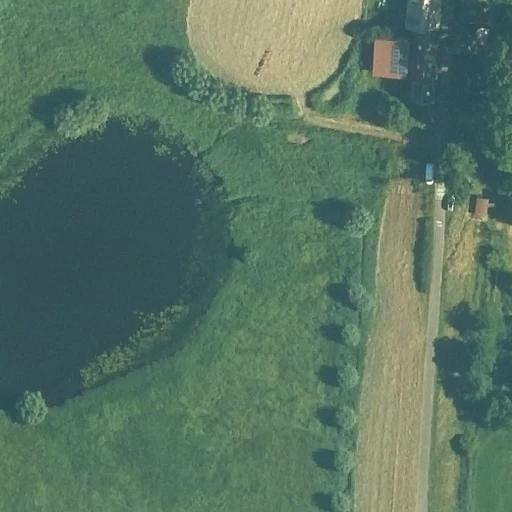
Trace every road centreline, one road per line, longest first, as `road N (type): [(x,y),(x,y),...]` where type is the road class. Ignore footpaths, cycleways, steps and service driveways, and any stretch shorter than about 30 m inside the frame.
road 1 (unclassified): [(420,511),(448,0)]
road 2 (track): [(0,96),(38,69),(76,60),(201,104),(439,147)]
